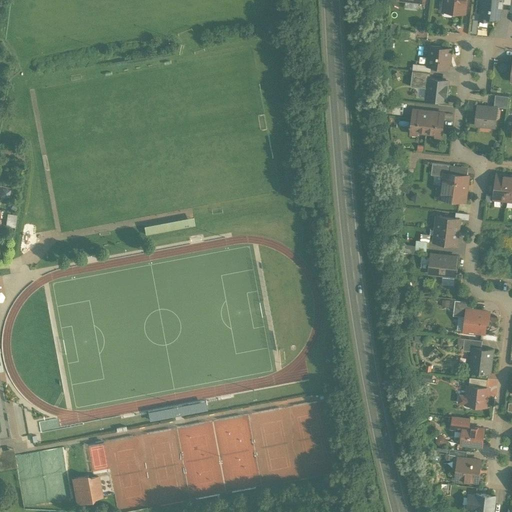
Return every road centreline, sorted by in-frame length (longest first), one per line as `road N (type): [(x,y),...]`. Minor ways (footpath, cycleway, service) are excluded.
road 1 (primary): [(331,0),(350,256),(399,511)]
road 2 (residential): [(511,299),(485,295),(469,275),(480,162),(456,151),(464,80)]
road 3 (residential): [(511,308),(493,474)]
